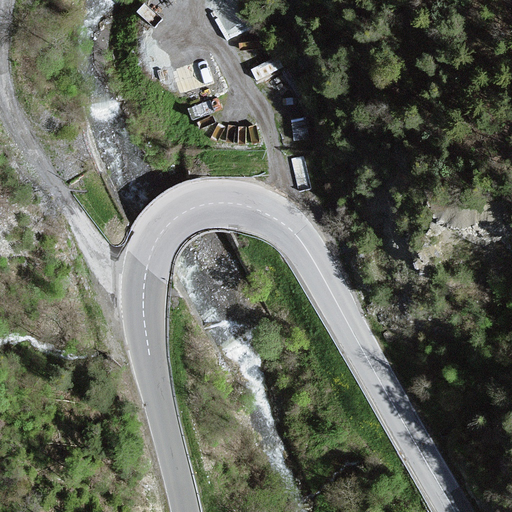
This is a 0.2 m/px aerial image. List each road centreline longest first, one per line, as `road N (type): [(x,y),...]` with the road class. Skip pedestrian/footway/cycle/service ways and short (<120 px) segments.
road 1 (tertiary): [(187,511),(147,340),(145,275),(170,219),(230,203),(278,220),(306,250),(456,511)]
road 2 (track): [(142,302),(61,201),(7,116),(0,91)]
